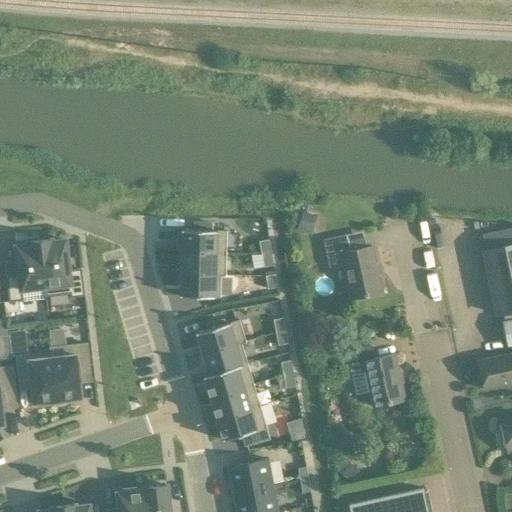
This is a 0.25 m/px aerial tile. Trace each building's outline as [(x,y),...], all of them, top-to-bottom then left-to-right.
[(317,215),(303,211),(296,230),(310,235),(317,215)] [(181,229),(180,252),(225,253),(226,230),(211,230),(211,222),(194,222),(194,230),(181,229)] [(511,230),(483,236),(486,250),(511,244),(511,230)] [(348,299),(380,292),(370,246),(348,251),(345,235),(321,240),(327,267),(341,264),(348,299)] [(45,287),(44,287),(45,296),(69,293),(70,297),(84,296),(81,268),(68,270),(65,240),(51,241),(51,239),(40,241),(39,241),(42,265),(45,287)] [(268,239),(259,241),(261,254),(271,252),(268,239)] [(28,289),(44,287),(45,287),(42,265),(39,241),(28,242),(28,244),(15,246),(18,274),(6,276),(9,302),(23,300),(22,289),(28,289)] [(511,244),(483,251),(496,315),(502,313),(504,321),(501,322),(506,345),(511,344),(511,244)] [(180,252),(179,273),(221,274),(221,276),(225,276),(225,253),(180,252)] [(271,252),(261,254),(263,267),(273,265),(271,252)] [(97,268),(120,267),(119,260),(96,261),(97,268)] [(179,273),(179,297),(220,297),(221,276),(221,274),(179,273)] [(275,274),(265,276),(267,289),(277,287),(275,274)] [(283,318),(273,319),(275,332),(285,330),(283,318)] [(208,329),(195,332),(201,354),(240,342),(241,343),(245,342),(238,319),(224,324),(222,319),(206,324),(208,329)] [(285,330),(275,332),(278,345),(287,343),(285,330)] [(28,354),(27,342),(10,344),(12,356),(28,354)] [(240,342),(201,354),(207,374),(207,375),(247,363),(241,343),(240,342)] [(50,348),(50,352),(52,352),(58,401),(68,400),(68,402),(80,401),(80,398),(83,398),(80,370),(89,369),(86,343),(50,348)] [(350,375),(364,372),(371,407),(403,400),(393,353),(372,358),(370,345),(345,350),(350,375)] [(0,358),(10,358),(9,350),(0,350),(0,358)] [(52,352),(50,352),(15,357),(18,385),(30,384),(33,404),(36,403),(36,406),(48,405),(48,402),(58,401),(52,352)] [(482,389),(511,383),(511,353),(511,352),(476,360),(482,389)] [(290,360),(281,362),(283,375),(293,373),(290,360)] [(207,374),(203,375),(209,397),(253,384),(247,363),(207,375),(207,374)] [(0,427),(1,428),(0,425),(3,425),(0,397),(0,396),(16,395),(12,366),(0,367),(0,427)] [(293,373),(283,375),(285,388),(295,386),(293,373)] [(253,384),(209,397),(215,417),(259,404),(253,384)] [(259,404),(215,417),(222,440),(241,434),(244,446),(269,439),(259,404)] [(511,418),(500,421),(506,451),(511,449),(511,418)] [(409,427),(346,441),(355,481),(418,467),(409,427)] [(227,466),(233,493),(272,485),(267,459),(227,466)] [(305,468),(297,469),(299,481),(307,479),(305,468)] [(307,479),(299,481),(302,493),(310,492),(307,479)] [(143,489),(141,489),(143,511),(169,511),(166,485),(143,488),(143,489)] [(233,493),(236,511),(274,511),(277,511),(272,485),(233,493)] [(143,511),(141,489),(137,490),(137,487),(121,489),(122,492),(116,492),(118,511),(143,511)] [(426,511),(421,488),(347,504),(348,511),(426,511)]
